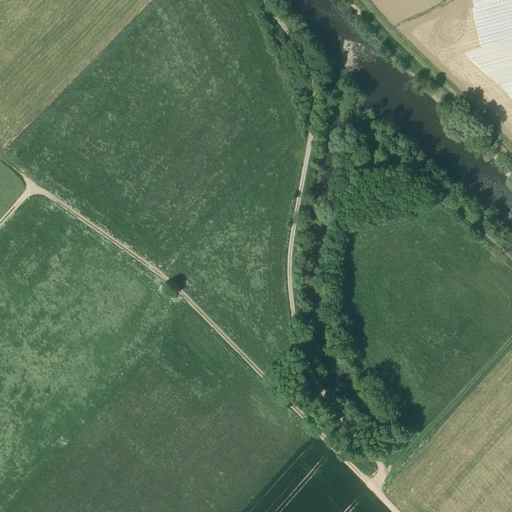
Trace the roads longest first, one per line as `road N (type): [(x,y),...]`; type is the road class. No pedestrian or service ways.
road 1 (track): [(381,478),(413,443),(347,334),(340,260),(360,157),(383,150),(511,260)]
road 2 (track): [(264,0),(318,84),(290,244),(294,327),(313,379),(381,468),(373,487)]
road 3 (track): [(373,487),(179,291),(39,193),(0,237)]
road 4 (track): [(511,152),(365,0)]
